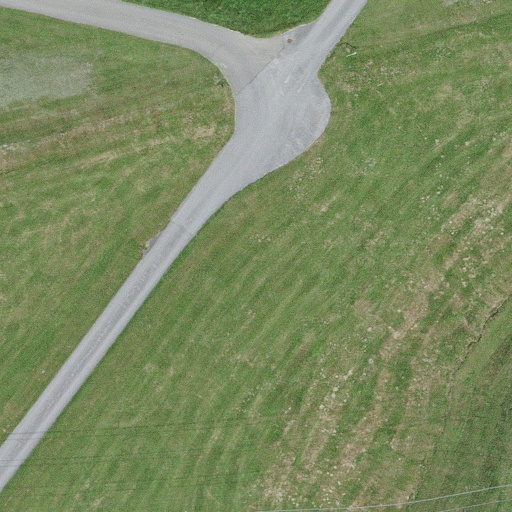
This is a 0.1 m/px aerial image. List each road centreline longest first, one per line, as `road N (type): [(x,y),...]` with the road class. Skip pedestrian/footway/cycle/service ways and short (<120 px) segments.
road 1 (unclassified): [(0,474),(357,0)]
road 2 (track): [(287,95),(238,55),(22,0)]
